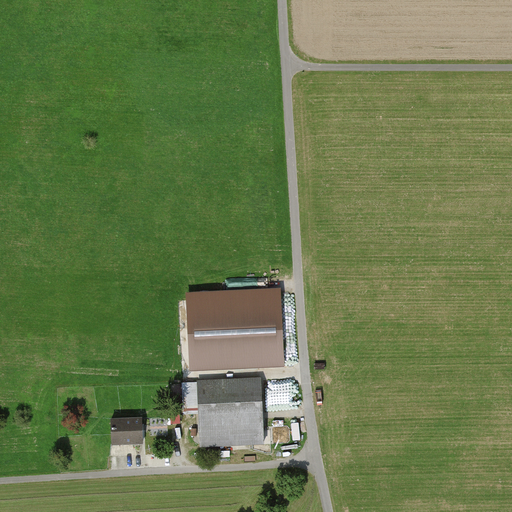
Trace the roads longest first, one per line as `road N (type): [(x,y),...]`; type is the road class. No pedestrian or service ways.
road 1 (unclassified): [(287,66),(310,412),(328,511)]
road 2 (track): [(318,462),(0,482)]
road 3 (unclassified): [(511,68),(287,66)]
